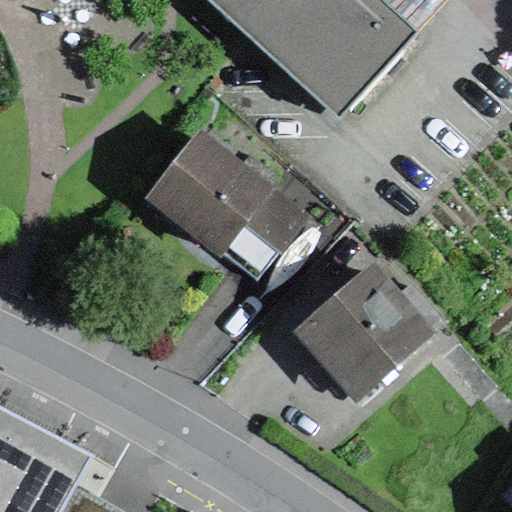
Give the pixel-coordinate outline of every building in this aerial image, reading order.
[(201,0),(341,128),(420,40),(376,0),(201,0)] [(226,261),(258,285),(277,258),(282,262),(312,222),(201,137),(146,206),(221,266),(226,261)] [(295,339),(357,411),(437,342),(376,270),(295,339)] [(94,462),(0,411),(0,511),(63,511),(76,490),(94,462)] [(63,511),(115,511),(76,490),(63,511)]
